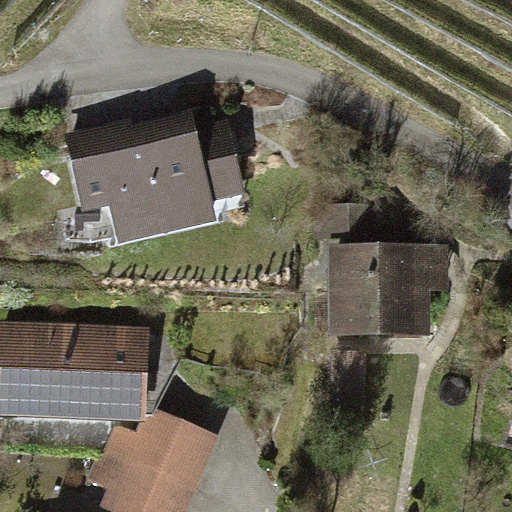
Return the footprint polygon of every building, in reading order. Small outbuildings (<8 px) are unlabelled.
[(158,98),(23,131),(42,208),(68,202),(78,243),(176,219),(172,201),(216,190),(199,118),(165,126),(158,98)] [(434,247),(306,244),(304,339),(402,341),(403,295),(433,296),(434,247)] [(129,330),(0,325),(0,417),(125,423),(129,330)] [(511,354),(488,440),(511,446),(511,354)] [(101,511),(173,511),(204,441),(142,415),(131,439),(116,433),(85,505),(101,511)]
